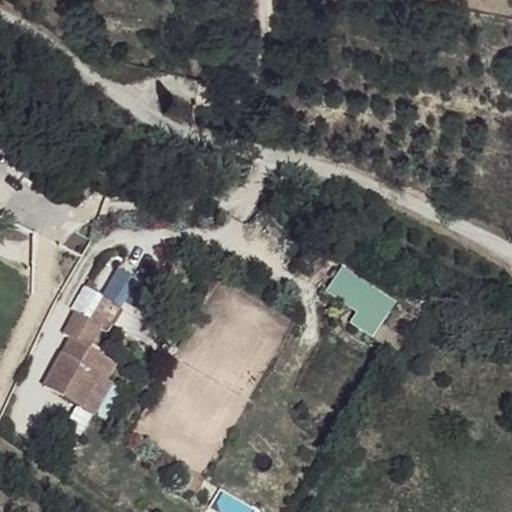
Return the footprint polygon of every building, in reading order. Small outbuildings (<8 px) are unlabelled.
[(69,183),(62,193),(95,214),(101,204),(69,183)] [(347,327),(376,337),(391,297),(339,279),(331,301),(353,309),(347,327)] [(87,287),(70,316),(73,318),(98,333),(111,310),(91,298),(95,292),(87,287)] [(404,332),(414,315),(395,304),(385,321),(404,332)] [(114,326),(142,339),(152,319),(123,306),(114,326)] [(118,314),(111,310),(98,333),(104,337),(118,314)] [(98,333),(73,318),(60,340),(68,345),(40,391),(79,415),(97,384),(103,388),(112,371),(85,354),(98,333)]
